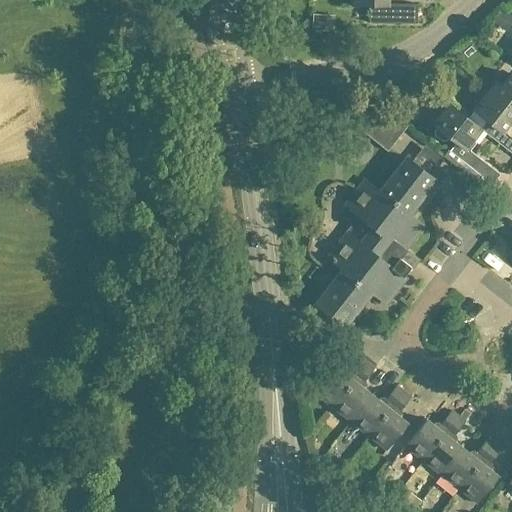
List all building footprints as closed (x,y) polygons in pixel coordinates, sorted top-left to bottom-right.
[(341,0),(342,7),(369,8),(369,26),(416,26),(417,7),(388,7),(387,0),(341,0)] [(489,91),(511,109),(511,76),(509,74),(500,86),(496,83),(489,91)] [(487,122),(481,130),(511,154),(511,140),(503,133),(511,122),(511,109),(489,91),(474,111),(487,122)] [(465,149),(481,130),(448,104),(432,125),(437,129),(434,132),(434,137),(441,142),(446,142),(449,138),(456,144),(449,152),(491,186),(499,176),(465,149)] [(387,153),(407,128),(382,108),(362,133),(387,153)] [(405,252),(424,228),(409,217),(437,182),(406,158),(379,192),(365,181),(345,207),(359,218),(326,259),(342,271),(314,306),(345,330),(372,295),(387,306),(407,281),(403,278),(417,261),(405,252)] [(313,395),(332,410),(367,365),(360,360),(347,377),(335,368),(313,395)] [(332,410),(350,424),(371,397),(360,388),(374,371),(367,365),(332,410)] [(350,424),(367,438),(403,393),(396,387),(382,405),(371,397),(350,424)] [(403,393),(367,438),(386,452),(408,425),(396,416),(410,399),(403,393)] [(404,449),(423,463),(458,418),(451,413),(437,430),(426,421),(404,449)] [(423,463),(440,477),(462,449),(451,441),(465,424),(458,418),(423,463)] [(440,477),(458,491),(494,446),(487,441),(473,458),(462,449),(440,477)] [(494,446),(458,491),(476,505),(498,478),(487,469),(501,452),(494,446)]
